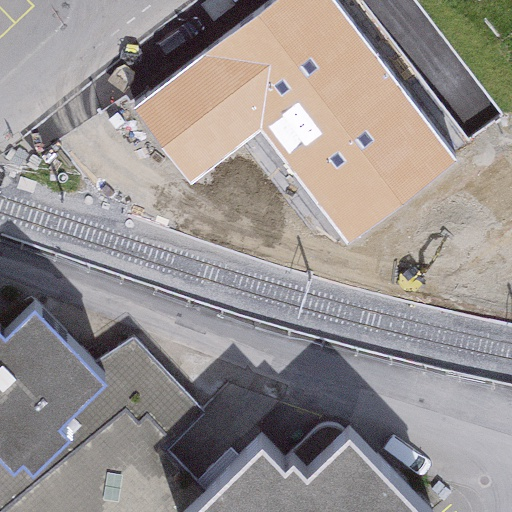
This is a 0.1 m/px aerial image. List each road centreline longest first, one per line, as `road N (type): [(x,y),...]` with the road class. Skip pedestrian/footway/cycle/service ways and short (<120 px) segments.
road 1 (residential): [(511,452),(0,259)]
road 2 (residential): [(0,122),(135,9)]
